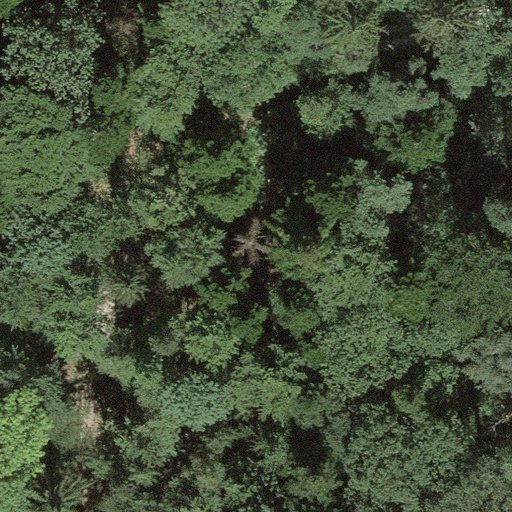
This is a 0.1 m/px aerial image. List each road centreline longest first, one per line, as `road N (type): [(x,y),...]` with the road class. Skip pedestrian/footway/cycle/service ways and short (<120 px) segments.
road 1 (track): [(511,13),(275,58),(116,109),(0,183)]
road 2 (track): [(83,511),(89,418),(113,306),(140,237),(275,58)]
